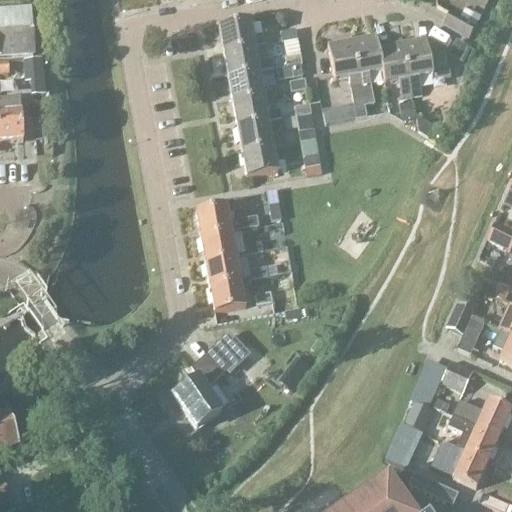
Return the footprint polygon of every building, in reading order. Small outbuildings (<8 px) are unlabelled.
[(0,58),(31,57),(28,11),(0,12),(0,58)] [(448,15),(443,25),(441,28),(468,43),(470,39),(480,19),(464,11),(459,21),(448,15)] [(260,39),(252,41),(249,26),(217,32),(222,57),(254,52),(253,50),(262,49),(260,39)] [(270,47),(281,45),(281,46),(296,43),(294,33),(279,36),(280,41),(269,43),(270,47)] [(362,110),(372,108),(367,79),(380,77),(376,52),(374,40),(350,44),(363,122),(365,122),(362,110)] [(443,55),(427,58),(424,43),(400,47),(410,101),(420,99),(416,82),(429,79),(430,85),(448,81),(443,55)] [(455,43),(447,58),(461,66),(470,50),(455,43)] [(346,83),(354,124),(363,122),(350,44),(326,49),(332,86),(346,83)] [(400,47),(376,52),(380,77),(382,89),(396,86),(399,103),(410,101),(400,47)] [(266,64),(256,66),(254,52),(222,57),(226,82),(258,76),(258,75),(268,73),(266,64)] [(300,69),(301,69),(299,58),(283,61),(285,71),(300,68),(300,69)] [(42,84),(40,61),(22,63),(24,85),(42,84)] [(302,79),(300,69),(300,68),(285,71),(275,73),(278,84),(302,79)] [(226,82),(231,107),(263,101),(258,76),(226,82)] [(304,83),(288,86),(290,96),(306,93),(304,83)] [(279,114),(266,116),(263,101),(231,107),(236,133),(267,127),(267,126),(281,123),(279,114)] [(18,104),(0,105),(0,145),(22,144),(20,116),(19,116),(18,104)] [(293,111),(295,121),(295,122),(310,119),(308,108),(293,111)] [(295,122),(298,136),(299,146),(315,143),(310,119),(295,122)] [(238,144),(240,156),(272,151),(275,150),(283,149),(281,137),(270,139),(267,127),(236,133),(236,134),(238,144)] [(302,162),(304,171),(305,180),(321,177),(317,159),(315,143),(299,146),(302,162)] [(275,166),(272,151),(240,156),(245,182),(277,176),(276,175),(285,174),(284,164),(275,166)] [(267,209),(270,225),(280,223),(277,207),(267,209)] [(195,215),(200,240),(231,235),(231,236),(257,231),(255,221),(240,224),(229,226),(227,209),(195,215)] [(511,239),(493,231),(487,243),(509,253),(511,247),(511,239)] [(200,240),(205,266),(236,261),(231,236),(231,235),(200,240)] [(260,246),(245,249),(247,259),(262,256),(260,246)] [(205,266),(209,291),(240,285),(236,261),(205,266)] [(251,284),(266,281),(276,278),(275,269),(249,273),(251,284)] [(245,312),(240,285),(209,291),(214,317),(245,312)] [(503,305),(509,292),(497,286),(491,300),(503,305)] [(269,297),(254,299),(256,309),(271,306),(269,297)] [(468,322),(474,309),(458,302),(445,332),(460,340),(468,322)] [(509,339),(507,343),(511,345),(511,309),(507,307),(495,333),(499,335),(509,339)] [(482,328),(468,322),(460,340),(454,352),(469,359),(482,328)] [(270,345),(285,370),(313,354),(298,329),(270,345)] [(511,372),(511,345),(507,343),(509,339),(499,335),(492,351),(502,356),(497,366),(511,372)] [(241,355),(243,354),(244,352),(243,352),(243,351),(230,338),(224,344),(220,348),(215,352),(214,350),(190,372),(197,382),(172,399),(195,432),(207,424),(215,418),(220,415),(218,412),(214,407),(205,393),(231,368),(229,367),(236,361),(241,355)] [(38,361),(31,373),(43,381),(51,368),(38,361)] [(412,407),(425,413),(426,413),(443,374),(425,366),(407,405),(412,407)] [(449,366),(445,375),(467,385),(471,376),(449,366)] [(445,375),(439,388),(461,397),(467,385),(445,375)] [(433,401),(429,410),(444,417),(448,408),(433,401)] [(451,420),(465,427),(475,431),(498,441),(510,415),(486,405),(481,416),(457,406),(451,420)] [(401,429),(414,435),(425,413),(412,407),(401,429)] [(0,454),(17,448),(6,416),(0,418),(0,507),(8,504),(2,487),(0,482),(0,454)] [(461,438),(454,453),(463,457),(486,467),(498,441),(475,431),(465,427),(451,420),(446,431),(461,438)] [(404,472),(419,437),(414,435),(401,429),(399,428),(384,463),(404,472)] [(463,457),(454,453),(440,446),(435,458),(449,464),(443,478),(475,492),(486,467),(463,457)] [(410,511),(386,477),(336,511),(410,511)] [(457,498),(412,478),(407,491),(451,510),(457,498)]
